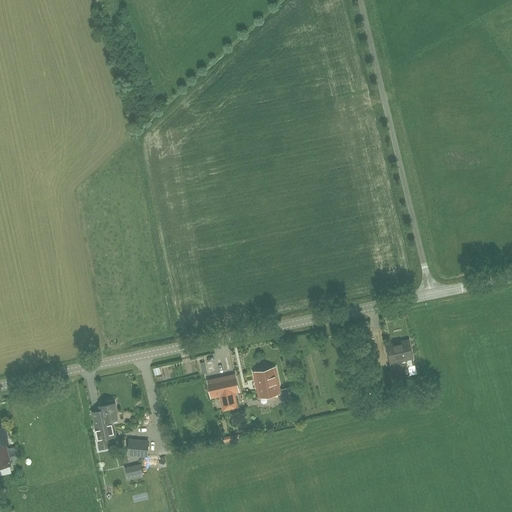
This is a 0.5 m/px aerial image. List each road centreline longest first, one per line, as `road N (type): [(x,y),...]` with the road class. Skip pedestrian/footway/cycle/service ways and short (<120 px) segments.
road 1 (tertiary): [(423,289),(0,381)]
road 2 (unclassified): [(423,289),(355,0)]
